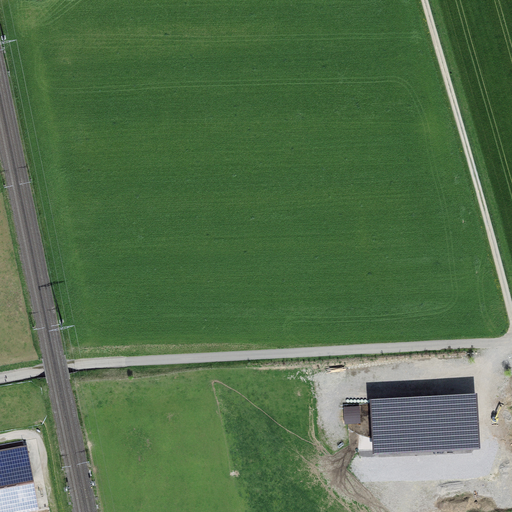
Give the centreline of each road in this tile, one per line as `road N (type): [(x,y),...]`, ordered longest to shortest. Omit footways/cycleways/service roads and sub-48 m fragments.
road 1 (unclassified): [(511,345),(82,363),(0,379)]
road 2 (track): [(426,0),(511,323)]
